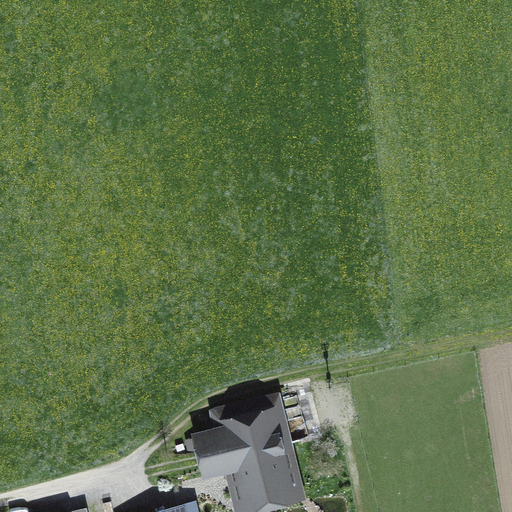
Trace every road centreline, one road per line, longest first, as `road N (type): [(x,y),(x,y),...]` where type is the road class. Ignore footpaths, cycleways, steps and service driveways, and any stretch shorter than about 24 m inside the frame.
road 1 (track): [(131,475),(202,407),(457,342)]
road 2 (track): [(0,504),(131,475),(159,506)]
